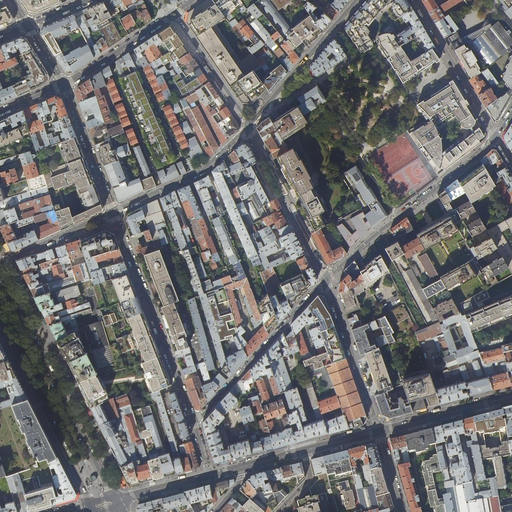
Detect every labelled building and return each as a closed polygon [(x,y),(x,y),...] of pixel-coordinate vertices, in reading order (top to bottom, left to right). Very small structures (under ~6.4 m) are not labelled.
[(55,6),(61,3),(60,0),(19,0),(28,13),(34,15),(41,12),(55,6)] [(104,2),(111,16),(117,13),(109,0),(107,0),(105,1),(104,2)] [(109,0),(117,13),(119,11),(118,9),(123,7),(124,10),(128,9),(127,7),(126,5),(122,0),(109,0)] [(141,5),(145,4),(143,0),(141,0),(139,1),(138,3),(136,4),(133,4),(127,7),(128,9),(129,11),(137,7),(139,6),(141,5)] [(224,20),(226,19),(212,0),(205,0),(199,4),(188,12),(187,22),(197,37),(210,56),(219,69),(227,81),(240,101),(242,103),(252,104),(255,101),(262,94),(267,89),(262,81),(255,72),(253,69),(252,69),(260,63),(257,59),(253,54),(252,53),(240,61),(216,25),(224,20)] [(212,0),(226,19),(231,15),(229,12),(242,3),(240,0),(212,0)] [(260,0),(290,38),(286,41),(293,49),(293,50),(293,51),(304,43),(293,29),(283,16),(270,0),(260,0)] [(270,0),(283,16),(289,12),(290,13),(295,9),(294,8),(297,6),(292,0),(270,0)] [(334,0),(332,4),(330,2),(329,3),(339,12),(347,3),(349,0),(334,0)] [(365,25),(389,9),(390,10),(389,11),(391,14),(389,15),(401,33),(399,34),(406,44),(413,39),(413,40),(416,38),(412,33),(413,33),(409,27),(406,22),(402,16),(404,16),(413,10),(412,8),(407,0),(366,0),(364,3),(359,9),(353,15),(347,22),(346,24),(345,26),(345,27),(346,29),(345,30),(347,32),(356,45),(361,52),(370,46),(372,47),(372,46),(373,44),(373,42),(372,42),(370,37),(372,36),(366,26),(366,27),(365,25)] [(425,0),(423,2),(429,12),(442,5),(439,1),(435,3),(433,0),(425,0)] [(448,0),(447,1),(442,5),(429,12),(435,23),(445,17),(441,11),(444,10),(460,0),(448,0)] [(511,0),(498,0),(503,6),(502,6),(506,11),(511,5),(511,3),(511,2),(511,0)] [(312,4),(306,1),(303,5),(310,15),(322,32),(327,27),(332,20),(319,9),(318,10),(320,11),(318,14),(321,16),(319,19),(318,18),(319,18),(313,12),(316,7),(312,4)] [(312,4),(316,7),(319,9),(332,20),(334,18),(339,12),(329,3),(328,2),(324,8),(321,6),(314,1),(312,4)] [(111,16),(104,2),(97,4),(88,8),(90,12),(92,17),(109,48),(113,45),(119,41),(122,39),(111,18),(112,17),(111,16)] [(145,4),(141,5),(143,10),(141,11),(140,10),(139,11),(143,19),(145,24),(148,22),(152,19),(145,4)] [(247,9),(252,14),(246,19),(250,24),(257,19),(263,14),(254,4),(247,9)] [(0,9),(0,28),(5,27),(12,24),(14,18),(8,10),(6,7),(0,9)] [(56,40),(80,28),(75,19),(77,18),(81,16),(90,12),(88,8),(79,12),(75,14),(65,18),(43,27),(42,30),(41,33),(42,36),(51,32),(56,40)] [(131,14),(135,22),(143,19),(139,11),(138,10),(131,14)] [(418,19),(413,10),(404,16),(402,16),(406,22),(410,20),(410,21),(412,25),(413,25),(409,27),(413,33),(423,27),(418,19)] [(131,14),(120,20),(126,31),(130,29),(129,27),(132,25),(135,22),(131,14)] [(232,28),(237,24),(231,15),(226,19),(232,28)] [(315,40),(322,32),(310,15),(293,29),(304,43),(307,47),(315,40)] [(448,15),(445,17),(435,23),(440,30),(444,38),(458,29),(448,15)] [(89,31),(81,16),(77,18),(75,19),(80,28),(88,44),(95,57),(101,53),(109,48),(92,17),(87,20),(93,32),(94,31),(97,38),(99,37),(101,37),(102,38),(96,42),(98,46),(96,47),(89,34),(90,34),(89,31)] [(234,31),(238,28),(239,30),(247,24),(243,19),(237,24),(232,28),(234,31)] [(264,27),(257,19),(250,24),(257,32),(264,27)] [(464,37),(468,42),(487,68),(511,49),(511,48),(511,38),(504,29),(509,25),(504,19),(499,23),(497,20),(495,21),(494,20),(491,22),(489,22),(488,22),(486,23),(484,23),(483,24),(482,25),(481,27),(481,28),(464,37)] [(247,24),(239,30),(236,33),(238,35),(241,33),(243,35),(244,34),(245,36),(241,39),(244,44),(249,40),(255,35),(247,24)] [(170,25),(157,33),(163,42),(168,38),(169,38),(176,48),(176,49),(172,54),(171,54),(169,52),(164,55),(162,56),(160,57),(163,63),(164,65),(166,63),(172,60),(173,61),(174,62),(176,61),(189,53),(170,25)] [(270,34),(264,27),(257,32),(265,41),(270,37),(273,34),(272,33),(270,34)] [(429,37),(423,27),(413,33),(412,33),(416,38),(420,35),(426,46),(423,47),(426,52),(435,47),(429,37)] [(444,38),(446,41),(448,44),(462,35),(458,29),(444,38)] [(277,31),(273,34),(270,37),(274,41),(281,35),(277,31)] [(56,40),(51,32),(42,36),(50,48),(54,55),(62,51),(56,40)] [(164,55),(169,52),(163,42),(157,33),(145,41),(134,49),(136,52),(143,65),(144,67),(150,63),(160,57),(162,56),(156,46),(159,45),(160,45),(160,46),(163,50),(162,51),(164,55)] [(399,46),(394,38),(395,38),(393,34),(392,35),(391,33),(390,33),(386,33),(384,34),(381,35),(378,37),(380,42),(378,44),(387,58),(403,49),(400,45),(399,46)] [(255,35),(249,40),(252,43),(247,47),(249,49),(260,40),(255,35)] [(464,45),(468,42),(464,37),(462,35),(448,44),(450,47),(452,51),(455,50),(464,45)] [(12,40),(0,45),(7,61),(15,57),(19,56),(18,53),(11,55),(10,52),(12,51),(13,53),(14,53),(17,52),(17,51),(17,50),(19,48),(22,54),(33,50),(29,42),(26,39),(24,38),(20,37),(12,40)] [(276,44),(274,41),(270,37),(265,41),(271,48),(276,44)] [(327,53),(330,55),(331,53),(332,52),(335,55),(333,56),(338,63),(340,62),(344,59),(346,58),(346,54),(336,39),(333,39),(329,44),(324,50),(327,53)] [(260,40),(249,49),(252,53),(253,54),(264,44),(261,40),(260,40)] [(293,50),(293,49),(286,41),(285,41),(284,40),(283,41),(284,42),(280,45),(289,55),(287,57),(294,65),(296,62),(300,58),(293,51),(293,50)] [(424,53),(415,40),(415,41),(423,54),(424,53)] [(95,57),(88,44),(81,47),(80,46),(70,52),(71,53),(64,56),(73,72),(77,69),(90,61),(95,57)] [(464,45),(455,50),(459,57),(468,72),(472,78),(480,73),(474,62),(477,61),(471,50),(468,51),(464,45)] [(437,51),(435,47),(426,52),(424,53),(423,54),(420,56),(427,66),(433,62),(441,57),(437,51)] [(285,55),(279,48),(274,52),(279,58),(280,56),(282,58),(285,55)] [(511,48),(511,49),(511,50),(511,54),(509,56),(511,59),(511,60),(506,65),(508,68),(502,73),(503,79),(506,83),(505,83),(509,90),(501,96),(497,99),(490,104),(485,107),(488,111),(494,122),(497,122),(500,117),(506,109),(508,106),(511,97),(511,48)] [(267,64),(264,60),(268,57),(270,59),(274,56),(270,51),(268,49),(266,51),(260,56),(257,59),(260,63),(260,64),(262,66),(268,74),(270,73),(272,71),(266,65),(267,64)] [(411,61),(403,49),(387,58),(403,82),(407,80),(418,72),(427,66),(420,56),(411,61)] [(37,56),(33,50),(22,54),(23,58),(23,61),(25,61),(26,65),(28,64),(32,73),(22,77),(23,80),(16,83),(17,83),(13,85),(18,96),(26,93),(42,86),(49,83),(50,77),(46,70),(41,62),(37,56)] [(327,57),(330,55),(327,53),(324,50),(319,55),(313,62),(310,65),(310,69),(314,75),(318,76),(320,75),(332,67),(338,63),(333,56),(329,59),(327,57)] [(64,56),(62,51),(54,55),(58,61),(65,72),(71,73),(73,72),(64,56)] [(133,54),(130,55),(136,68),(138,67),(139,67),(140,66),(143,65),(136,52),(133,54)] [(130,55),(129,53),(126,54),(123,56),(128,67),(131,66),(134,72),(136,71),(137,70),(136,68),(130,55)] [(191,56),(189,53),(176,61),(180,68),(185,64),(193,59),(191,56)] [(287,57),(285,55),(282,58),(280,59),(289,71),(292,68),(294,65),(287,57)] [(128,67),(123,56),(121,58),(119,59),(115,63),(155,159),(158,158),(160,157),(163,163),(169,160),(166,154),(171,152),(159,122),(154,112),(149,100),(139,78),(136,71),(134,72),(131,73),(128,67)] [(15,57),(7,61),(2,63),(0,63),(0,73),(4,83),(3,83),(4,86),(6,86),(7,89),(4,90),(0,81),(0,99),(0,100),(2,103),(9,100),(18,96),(13,85),(7,72),(19,67),(19,63),(15,57)] [(155,68),(163,63),(160,57),(150,63),(157,77),(162,74),(166,72),(167,72),(167,71),(168,71),(165,66),(157,70),(155,68)] [(193,59),(185,64),(185,65),(186,65),(188,69),(186,70),(187,71),(183,73),(186,76),(199,67),(196,63),(193,59)] [(174,62),(173,61),(171,62),(174,68),(172,69),(172,70),(170,71),(170,70),(170,71),(170,72),(173,77),(182,71),(180,68),(176,61),(174,62)] [(150,63),(144,67),(149,79),(152,87),(155,93),(158,99),(159,101),(165,98),(167,102),(174,99),(162,74),(157,77),(150,63)] [(255,72),(262,66),(260,64),(253,69),(255,72)] [(281,64),(278,67),(272,71),(270,73),(271,74),(268,76),(262,81),(267,89),(270,93),(273,89),(282,79),(288,72),(281,64)] [(105,68),(102,71),(104,76),(112,73),(110,65),(105,68)] [(182,71),(173,77),(176,82),(182,93),(183,95),(190,92),(208,80),(204,75),(199,67),(186,76),(183,73),(182,71)] [(487,68),(480,73),(472,78),(469,79),(473,87),(478,95),(489,88),(479,75),(482,73),(491,85),(489,87),(490,88),(498,83),(487,68)] [(106,81),(104,76),(102,71),(98,73),(90,78),(94,89),(107,84),(106,81)] [(88,94),(94,89),(90,78),(87,80),(77,87),(76,93),(77,97),(79,102),(88,99),(87,96),(89,96),(88,94)] [(107,84),(113,102),(121,99),(113,78),(106,81),(107,84)] [(469,103),(455,81),(452,82),(466,105),(469,103)] [(209,82),(204,85),(211,96),(210,97),(212,100),(210,101),(201,88),(196,91),(196,92),(200,99),(201,99),(206,106),(208,104),(214,101),(219,97),(214,89),(209,82)] [(466,105),(452,82),(446,86),(434,94),(421,103),(415,106),(421,114),(422,113),(423,114),(421,115),(422,116),(423,116),(426,120),(426,119),(428,122),(417,129),(415,131),(421,139),(419,141),(422,146),(438,136),(436,134),(437,133),(436,129),(437,128),(435,125),(454,114),(455,115),(454,115),(457,120),(459,119),(460,122),(474,113),(471,107),(469,103),(466,105)] [(491,90),(499,85),(498,83),(490,88),(489,88),(478,95),(480,99),(485,107),(490,104),(497,99),(494,95),(491,92),(492,91),(491,90)] [(107,84),(94,89),(95,94),(96,96),(105,122),(108,132),(109,134),(110,138),(125,133),(124,131),(122,127),(115,105),(113,102),(107,84)] [(319,98),(322,102),(326,100),(317,86),(307,92),(303,94),(312,109),(316,106),(313,102),(319,98)] [(196,92),(184,97),(214,153),(219,148),(219,147),(218,147),(197,107),(196,107),(194,102),(200,99),(196,92)] [(312,109),(303,94),(300,97),(298,98),(302,104),(298,106),(303,114),(312,109)] [(51,98),(47,100),(53,120),(55,119),(53,113),(57,112),(59,118),(68,114),(66,110),(63,102),(62,98),(56,96),(51,98)] [(105,122),(96,96),(94,97),(88,99),(79,102),(84,115),(89,128),(105,122)] [(182,99),(180,100),(182,104),(185,111),(194,128),(202,144),(209,157),(214,153),(184,97),(182,99)] [(221,100),(219,97),(214,101),(217,105),(218,107),(223,103),(221,100)] [(210,112),(206,106),(201,99),(200,100),(200,101),(222,144),(221,144),(222,145),(228,139),(226,137),(218,124),(212,116),(210,112)] [(42,102),(37,104),(44,124),(51,121),(53,120),(47,100),(42,102)] [(191,157),(192,161),(204,155),(195,137),(186,140),(184,135),(192,131),(187,121),(179,125),(175,114),(182,111),(177,101),(176,102),(163,107),(165,111),(168,118),(170,122),(172,128),(175,133),(177,138),(181,147),(182,149),(186,147),(189,153),(190,155),(191,157)] [(115,105),(122,127),(131,123),(123,102),(115,105)] [(223,103),(218,107),(212,111),(210,112),(212,116),(218,113),(219,112),(226,107),(225,105),(223,103)] [(37,104),(31,107),(25,109),(23,110),(26,121),(29,130),(35,149),(36,151),(44,148),(44,149),(51,146),(47,135),(46,130),(44,124),(37,104)] [(282,138),(308,122),(305,118),(303,114),(298,106),(272,123),(276,128),(277,130),(279,134),(282,138)] [(226,107),(219,112),(224,120),(232,115),(229,111),(226,107)] [(11,115),(9,117),(13,127),(18,124),(17,122),(21,120),(22,123),(26,121),(23,110),(19,112),(11,115)] [(218,113),(212,116),(218,124),(222,121),(218,115),(219,114),(218,113)] [(473,125),(474,123),(474,122),(471,116),(475,114),(474,113),(460,122),(462,124),(460,125),(461,126),(462,127),(464,128),(465,128),(467,128),(468,128),(470,127),(472,126),(473,125)] [(70,120),(68,114),(59,118),(55,119),(53,120),(51,121),(52,122),(54,122),(55,125),(63,122),(63,123),(65,122),(67,128),(72,125),(70,120)] [(238,124),(235,119),(232,115),(224,120),(222,121),(218,124),(226,137),(232,134),(239,131),(238,127),(237,125),(238,124)] [(0,120),(0,132),(1,132),(4,131),(11,128),(10,126),(9,127),(8,124),(10,123),(11,127),(13,127),(9,117),(4,119),(0,120)] [(268,133),(276,128),(272,123),(269,117),(266,119),(262,121),(258,126),(256,128),(260,135),(263,141),(271,137),(269,134),(268,134),(268,133)] [(26,121),(22,123),(23,125),(5,133),(4,131),(1,132),(2,135),(0,135),(0,145),(22,136),(21,134),(29,130),(26,121)] [(52,133),(62,129),(67,128),(65,122),(63,123),(63,122),(55,125),(54,122),(52,122),(54,127),(50,128),(52,133)] [(108,132),(105,122),(89,128),(92,135),(93,138),(108,132)] [(72,125),(67,128),(62,129),(63,132),(60,133),(62,139),(59,140),(58,136),(53,138),(52,133),(47,135),(51,146),(58,143),(76,137),(74,131),(72,125)] [(478,145),(486,138),(487,134),(481,125),(474,131),(473,130),(449,149),(459,162),(462,159),(468,155),(469,153),(478,145)] [(132,128),(124,131),(125,133),(128,143),(129,145),(138,142),(132,128)] [(421,139),(415,131),(415,130),(411,133),(421,147),(422,146),(419,141),(421,139)] [(279,134),(276,136),(277,137),(273,139),(271,137),(263,141),(267,149),(271,155),(273,159),(276,157),(289,150),(282,138),(279,134)] [(441,144),(440,141),(440,138),(439,138),(438,136),(422,146),(425,149),(432,145),(435,149),(441,144)] [(80,146),(76,137),(58,143),(66,164),(84,157),(80,146)] [(116,147),(115,145),(112,145),(110,139),(105,141),(97,144),(101,155),(105,165),(119,160),(120,160),(119,157),(116,150),(116,147)] [(235,150),(238,157),(243,155),(245,159),(246,158),(248,161),(242,165),(244,169),(253,164),(257,162),(253,154),(248,144),(242,143),(235,150)] [(101,155),(97,144),(95,144),(104,166),(105,165),(101,155)] [(459,162),(449,149),(442,155),(441,154),(442,153),(441,144),(435,149),(432,145),(425,149),(429,156),(442,175),(449,170),(456,164),(459,162)] [(133,147),(144,175),(150,173),(139,145),(133,147)] [(429,156),(425,149),(422,146),(421,147),(419,148),(438,175),(439,174),(441,176),(442,175),(429,156)] [(129,154),(127,147),(116,150),(119,157),(122,156),(129,154)] [(289,150),(276,157),(297,197),(298,196),(313,187),(309,179),(311,178),(301,158),(299,159),(293,148),(289,150)] [(39,160),(36,151),(35,149),(0,160),(0,172),(1,172),(6,170),(8,170),(15,168),(19,166),(19,165),(18,165),(17,162),(0,167),(0,165),(21,159),(23,165),(39,160)] [(490,152),(486,155),(492,164),(495,162),(496,164),(497,163),(497,164),(496,164),(497,166),(494,167),(494,168),(496,172),(497,172),(506,167),(496,150),(492,149),(490,152)] [(238,157),(235,150),(230,154),(234,164),(240,161),(238,157)] [(192,161),(196,168),(199,167),(203,163),(207,160),(204,155),(192,161)] [(481,160),(483,163),(488,172),(494,168),(494,167),(492,164),(486,155),(483,158),(481,160)] [(89,170),(84,157),(66,164),(43,173),(43,174),(47,186),(47,187),(54,185),(55,189),(76,182),(79,189),(94,183),(89,170)] [(192,161),(191,157),(186,159),(191,170),(196,168),(192,161)] [(39,160),(23,165),(27,179),(43,174),(43,173),(39,160)] [(140,192),(142,191),(144,190),(141,180),(140,178),(139,179),(132,181),(131,179),(129,180),(123,166),(121,166),(119,160),(105,165),(104,166),(111,186),(113,186),(114,190),(115,193),(118,202),(119,202),(140,192)] [(225,175),(229,184),(233,181),(231,175),(227,167),(224,160),(219,165),(218,165),(223,176),(224,176),(225,175)] [(157,172),(162,184),(187,172),(181,161),(176,163),(178,166),(176,167),(175,164),(170,166),(170,167),(165,169),(167,173),(166,174),(164,169),(157,172)] [(242,170),(244,169),(242,165),(240,161),(234,164),(227,167),(231,175),(242,170)] [(491,178),(488,172),(483,163),(459,182),(469,199),(469,200),(470,203),(482,196),(481,195),(489,190),(488,189),(495,185),(494,183),(491,178)] [(236,188),(242,199),(243,201),(243,203),(254,224),(269,216),(263,205),(272,200),(266,189),(258,173),(253,164),(244,169),(242,170),(247,181),(236,186),(236,188)] [(212,172),(249,258),(251,257),(257,273),(260,272),(265,270),(256,250),(250,236),(246,227),(241,217),(236,206),(234,200),(229,191),(223,176),(218,165),(212,171),(212,172)] [(363,176),(356,165),(344,172),(351,184),(354,182),(355,184),(355,185),(358,190),(359,190),(361,193),(354,197),(361,208),(368,204),(372,210),(365,214),(372,228),(376,225),(383,220),(388,216),(379,201),(378,201),(376,198),(377,198),(370,187),(369,187),(362,177),(363,176)] [(506,167),(497,172),(497,173),(499,176),(502,175),(503,175),(504,177),(504,178),(504,179),(505,182),(506,182),(507,183),(508,184),(508,185),(505,186),(508,191),(511,188),(511,177),(511,176),(506,167)] [(15,168),(8,170),(8,172),(6,173),(6,170),(1,172),(5,186),(6,186),(10,185),(9,182),(13,181),(14,184),(19,182),(15,168)] [(504,185),(499,176),(497,173),(496,173),(497,175),(493,178),(493,177),(491,178),(494,183),(498,181),(501,187),(504,185)] [(43,174),(27,179),(19,182),(14,184),(10,185),(6,186),(10,198),(47,186),(43,174)] [(200,197),(202,203),(217,196),(216,192),(210,195),(208,189),(210,188),(211,190),(214,189),(208,175),(206,177),(201,179),(194,183),(196,186),(200,197)] [(156,186),(152,176),(141,180),(144,190),(144,192),(151,189),(156,186)] [(453,182),(444,189),(451,200),(453,203),(455,207),(458,202),(456,197),(459,196),(462,201),(469,199),(459,182),(457,179),(453,182)] [(98,193),(94,183),(79,189),(87,210),(102,203),(98,193)] [(188,218),(190,218),(196,215),(198,220),(203,218),(199,209),(195,197),(192,190),(190,185),(185,187),(178,190),(184,206),(186,212),(188,218)] [(0,210),(2,210),(50,195),(47,187),(47,186),(10,198),(5,199),(0,200),(0,210)] [(313,187),(298,196),(303,206),(302,206),(309,218),(304,220),(307,226),(311,233),(327,225),(321,213),(327,210),(319,194),(317,195),(313,187)] [(236,188),(229,191),(234,200),(239,197),(241,202),(243,201),(242,199),(236,188)] [(451,200),(444,189),(441,191),(437,194),(441,200),(448,213),(453,209),(450,204),(453,203),(451,200)] [(169,193),(169,194),(174,208),(177,207),(180,205),(179,201),(175,191),(169,193)] [(174,209),(174,208),(169,194),(161,198),(160,198),(164,211),(167,210),(175,232),(182,230),(182,229),(179,223),(179,222),(177,216),(174,209)] [(34,216),(55,209),(53,205),(50,195),(2,210),(0,210),(0,219),(4,218),(5,219),(0,221),(0,226),(6,225),(34,216)] [(217,196),(202,203),(204,207),(206,211),(215,207),(220,204),(221,204),(217,196)] [(276,198),(272,200),(263,205),(269,216),(281,208),(280,206),(276,198)] [(155,200),(142,207),(149,229),(152,239),(156,250),(160,249),(163,248),(162,245),(159,235),(156,225),(165,222),(160,207),(157,199),(155,200)] [(475,210),(470,203),(469,200),(456,208),(461,218),(466,215),(467,215),(470,214),(470,213),(475,210)] [(102,203),(87,210),(73,217),(75,223),(88,217),(102,211),(104,207),(102,203)] [(236,206),(241,217),(243,216),(245,219),(248,218),(250,222),(246,224),(247,227),(246,227),(250,236),(257,232),(254,224),(243,203),(236,206)] [(75,223),(73,217),(69,206),(61,209),(59,204),(53,205),(55,209),(61,230),(63,229),(71,225),(75,223)] [(220,204),(215,207),(218,216),(221,215),(224,214),(220,204)] [(131,236),(149,229),(142,207),(133,211),(126,214),(124,219),(127,228),(131,236)] [(283,212),(281,208),(269,216),(254,224),(257,232),(269,225),(274,222),(286,216),(283,212)] [(453,209),(448,213),(450,216),(455,224),(459,221),(458,219),(461,218),(456,208),(453,209)] [(36,222),(35,223),(32,224),(32,226),(33,229),(34,229),(39,240),(48,236),(49,235),(61,230),(55,209),(34,216),(35,221),(36,222)] [(336,223),(350,247),(353,245),(359,240),(366,233),(372,228),(365,214),(363,210),(355,215),(353,212),(336,223)] [(182,214),(177,216),(179,222),(181,221),(181,222),(179,223),(182,229),(187,227),(185,221),(182,214)] [(209,250),(198,220),(196,215),(190,218),(193,226),(191,226),(195,236),(196,238),(198,237),(201,244),(200,244),(198,245),(201,253),(209,250)] [(237,276),(231,278),(232,281),(233,283),(247,278),(240,260),(241,260),(239,254),(238,254),(237,252),(238,252),(236,246),(235,247),(234,245),(235,244),(232,239),(231,237),(229,232),(228,232),(227,230),(228,230),(226,225),(225,225),(224,223),(225,222),(223,217),(222,218),(221,215),(218,216),(209,220),(212,225),(215,233),(228,265),(233,263),(237,276)] [(511,215),(487,231),(490,238),(496,248),(501,257),(507,267),(511,274),(511,273),(511,250),(501,233),(509,228),(511,232),(511,215)] [(17,228),(35,221),(34,216),(6,225),(0,226),(0,228),(4,235),(7,242),(18,239),(16,237),(12,228),(16,226),(17,228)] [(287,220),(286,216),(274,222),(276,224),(273,226),(274,227),(274,228),(275,228),(277,231),(279,230),(290,224),(287,220)] [(424,249),(459,230),(455,224),(450,216),(422,231),(419,233),(416,235),(418,238),(424,248),(424,249)] [(390,229),(396,239),(413,230),(407,217),(402,220),(394,226),(390,229)] [(208,230),(203,218),(198,220),(209,250),(211,254),(217,252),(212,239),(211,236),(206,238),(204,234),(207,232),(207,230),(208,230)] [(479,218),(466,225),(472,235),(476,233),(477,233),(480,231),(485,228),(479,218)] [(167,226),(165,222),(156,225),(159,235),(162,234),(161,232),(160,232),(159,229),(167,226)] [(291,227),(290,224),(279,230),(280,233),(279,234),(280,236),(282,235),(283,237),(293,231),(291,227)] [(330,247),(324,235),(332,230),(328,224),(327,225),(311,233),(327,264),(334,260),(341,257),(341,256),(342,255),(344,257),(347,254),(343,247),(338,249),(336,244),(330,247)] [(274,233),(269,225),(257,232),(250,236),(256,250),(264,247),(261,241),(258,243),(257,241),(256,238),(259,237),(260,240),(263,239),(274,233)] [(187,227),(182,229),(182,230),(189,249),(196,246),(191,232),(189,227),(187,227)] [(33,229),(16,237),(18,239),(7,242),(8,243),(11,250),(15,251),(26,246),(39,240),(34,229),(33,229)] [(149,229),(131,236),(132,240),(134,246),(142,243),(140,237),(141,236),(144,235),(144,234),(146,233),(149,240),(152,239),(149,229)] [(88,238),(81,242),(85,255),(86,259),(119,249),(116,240),(114,234),(105,230),(96,234),(88,238)] [(293,231),(283,237),(277,239),(266,245),(264,247),(256,250),(265,270),(273,267),(295,257),(305,253),(302,248),(297,239),(293,231)] [(165,233),(162,234),(159,235),(162,245),(168,243),(165,233)] [(277,239),(274,233),(263,239),(266,245),(277,239)] [(474,258),(482,253),(478,245),(477,246),(477,245),(473,237),(465,242),(466,244),(464,245),(470,255),(472,254),(474,258)] [(418,238),(400,248),(403,253),(406,258),(411,255),(412,256),(417,253),(417,252),(424,248),(418,238)] [(482,243),(477,245),(477,246),(478,245),(482,253),(483,255),(488,253),(492,252),(491,251),(496,248),(490,238),(486,240),(486,239),(481,242),(482,243)] [(152,239),(149,240),(142,243),(134,246),(136,251),(138,256),(144,254),(156,250),(152,239)] [(80,240),(65,244),(65,245),(66,249),(67,251),(68,255),(70,260),(85,255),(81,242),(80,240)] [(387,248),(386,248),(387,251),(392,260),(393,259),(403,253),(400,248),(397,242),(393,244),(387,248)] [(64,249),(66,249),(65,245),(56,248),(59,258),(68,255),(67,251),(65,252),(64,249)] [(196,246),(189,249),(191,255),(198,252),(197,248),(196,246)] [(16,260),(19,266),(21,270),(35,265),(33,261),(46,257),(47,262),(56,259),(52,249),(42,252),(29,256),(18,259),(16,260)] [(121,254),(119,249),(86,259),(86,260),(90,272),(110,266),(111,266),(124,261),(121,254)] [(160,249),(156,250),(144,254),(162,301),(164,306),(176,301),(179,300),(160,249)] [(191,255),(189,249),(182,251),(183,253),(184,252),(193,276),(188,278),(194,297),(205,293),(204,291),(201,283),(200,279),(195,265),(191,256),(191,255)] [(211,254),(209,250),(201,253),(204,259),(204,262),(210,259),(209,256),(211,255),(211,254)] [(219,257),(217,252),(211,254),(211,255),(213,259),(214,262),(220,260),(219,257)] [(306,255),(305,253),(295,257),(303,273),(307,279),(310,283),(313,286),(316,283),(317,279),(317,276),(313,269),(312,266),(311,266),(305,255),(306,255)] [(360,271),(365,280),(368,285),(374,282),(374,281),(377,280),(376,279),(379,278),(378,277),(381,275),(383,273),(382,272),(388,269),(380,254),(374,258),(372,260),(370,262),(370,263),(368,264),(368,265),(366,266),(366,268),(363,269),(360,271)] [(419,258),(430,278),(438,274),(426,254),(419,258)] [(70,260),(68,255),(59,258),(58,258),(56,259),(47,262),(40,264),(42,269),(37,270),(38,273),(34,275),(33,271),(37,270),(36,267),(37,267),(37,266),(38,266),(37,265),(35,265),(21,270),(27,282),(28,283),(37,280),(35,277),(39,275),(48,273),(48,271),(51,270),(49,263),(53,262),(54,265),(52,265),(52,266),(55,275),(66,271),(67,271),(73,269),(72,267),(72,266),(65,268),(64,265),(62,265),(61,263),(70,260)] [(194,255),(191,256),(195,265),(202,262),(200,257),(195,259),(194,255)] [(492,262),(488,264),(494,275),(499,272),(499,273),(503,271),(503,270),(507,267),(501,257),(497,259),(496,258),(492,261),(492,262)] [(474,258),(468,261),(476,275),(482,272),(480,269),(475,260),(474,258)] [(85,262),(72,267),(73,269),(74,275),(77,284),(92,279),(90,272),(86,260),(85,261),(85,262)] [(126,267),(124,261),(111,266),(113,272),(112,272),(110,266),(90,272),(92,279),(94,285),(98,284),(105,281),(105,280),(107,279),(111,278),(113,275),(116,274),(117,278),(129,274),(126,267)] [(349,266),(344,270),(346,275),(340,281),(339,285),(338,291),(339,293),(345,291),(365,280),(360,271),(354,261),(349,266)] [(447,291),(476,275),(468,261),(439,277),(440,278),(445,287),(447,291)] [(202,262),(195,265),(200,279),(207,276),(202,262)] [(411,267),(411,268),(416,277),(421,275),(415,264),(411,267)] [(494,275),(488,264),(480,269),(482,272),(490,287),(498,282),(494,275)] [(273,267),(265,270),(260,272),(269,295),(278,318),(279,322),(283,318),(292,309),(290,306),(287,299),(280,302),(275,294),(277,293),(277,292),(275,293),(273,287),(280,284),(273,267)] [(422,289),(416,277),(411,268),(406,272),(434,324),(439,321),(440,321),(433,309),(427,297),(422,289)] [(67,275),(66,271),(55,275),(44,278),(38,280),(37,280),(28,283),(30,288),(31,289),(43,285),(46,284),(45,280),(47,279),(47,282),(65,276),(65,275),(67,275)] [(303,273),(280,284),(287,299),(290,306),(310,286),(308,285),(310,283),(307,279),(303,273)] [(511,273),(511,274),(498,282),(490,287),(461,304),(463,311),(475,343),(499,336),(505,335),(503,328),(499,320),(511,314),(511,273)] [(133,284),(129,274),(117,278),(105,281),(98,284),(106,308),(120,302),(137,296),(133,284)] [(77,284),(74,275),(69,277),(46,284),(43,285),(31,289),(34,295),(35,297),(77,284)] [(230,275),(221,279),(223,284),(224,286),(225,286),(228,285),(227,282),(232,281),(231,278),(230,275)] [(247,278),(233,283),(228,285),(225,286),(239,334),(237,335),(248,357),(257,347),(269,334),(266,328),(265,324),(247,342),(241,335),(246,331),(244,329),(247,326),(245,323),(243,325),(242,321),(243,321),(242,319),(241,319),(238,310),(241,309),(238,300),(237,301),(236,298),(235,299),(232,290),(236,288),(237,289),(240,288),(243,296),(245,295),(246,297),(245,297),(244,299),(250,315),(253,314),(254,316),(251,318),(255,327),(264,322),(257,304),(247,278)] [(427,297),(445,287),(440,278),(422,289),(427,297)] [(210,279),(201,283),(204,291),(209,289),(210,291),(214,290),(211,282),(210,279)] [(221,279),(211,282),(214,290),(218,288),(217,286),(223,284),(221,279)] [(361,309),(356,295),(364,290),(363,288),(368,285),(365,280),(345,291),(339,293),(342,303),(346,313),(361,309)] [(81,296),(77,284),(35,297),(35,298),(41,310),(61,303),(66,301),(74,298),(75,298),(78,297),(81,296)] [(225,286),(224,286),(218,288),(214,290),(210,291),(206,293),(221,343),(228,341),(228,339),(233,337),(237,345),(236,346),(238,348),(239,348),(239,350),(225,357),(226,360),(231,375),(239,367),(248,357),(237,335),(239,334),(225,286)] [(215,368),(195,299),(200,297),(220,362),(226,360),(225,357),(221,343),(206,293),(205,293),(194,297),(188,300),(188,302),(197,333),(202,351),(205,361),(208,370),(215,368)] [(260,303),(257,304),(264,322),(265,324),(266,328),(270,326),(269,325),(272,324),(272,322),(275,321),(275,320),(278,318),(269,295),(265,296),(265,298),(262,299),(262,300),(259,301),(260,303)] [(308,306),(315,322),(317,326),(319,332),(334,326),(326,303),(324,296),(318,295),(312,301),(308,306)] [(137,296),(120,302),(121,305),(120,306),(124,316),(125,315),(126,318),(128,317),(143,311),(140,304),(137,296)] [(75,301),(74,298),(66,301),(68,309),(77,306),(76,304),(78,303),(79,302),(78,301),(77,300),(75,301)] [(438,306),(433,309),(440,321),(442,320),(444,319),(442,314),(444,313),(450,310),(449,310),(451,309),(455,315),(459,313),(451,298),(446,301),(446,300),(437,305),(438,306)] [(164,306),(158,308),(165,326),(171,342),(174,351),(189,347),(186,337),(189,336),(176,301),(164,306)] [(89,302),(83,304),(80,305),(77,306),(68,309),(59,312),(54,314),(45,317),(49,324),(49,325),(62,321),(74,318),(77,317),(76,313),(61,318),(60,316),(90,306),(89,302)] [(188,302),(182,304),(191,335),(197,333),(188,302)] [(63,308),(61,303),(41,310),(44,315),(45,317),(54,314),(53,312),(54,312),(53,311),(63,308)] [(383,314),(385,317),(393,332),(397,339),(415,331),(417,331),(404,307),(405,306),(404,304),(403,305),(403,304),(383,314)] [(308,325),(315,322),(308,306),(303,311),(293,322),(291,325),(293,330),(300,350),(307,372),(325,365),(332,363),(319,332),(317,326),(310,329),(309,331),(316,348),(319,354),(316,356),(315,355),(311,357),(310,351),(308,352),(300,330),(306,323),(308,325)] [(143,311),(128,317),(134,332),(132,333),(130,334),(130,333),(116,339),(120,354),(136,348),(135,347),(137,346),(139,347),(143,357),(141,358),(143,362),(160,356),(156,345),(154,340),(153,340),(151,334),(148,328),(149,327),(143,311)] [(475,343),(463,311),(459,313),(455,315),(444,319),(442,320),(443,323),(440,324),(451,354),(454,353),(457,359),(460,367),(459,367),(462,374),(464,381),(470,379),(465,365),(461,367),(460,363),(480,356),(478,350),(474,351),(473,349),(477,348),(475,343)] [(352,329),(366,325),(366,324),(364,321),(363,321),(363,320),(363,319),(362,319),(361,316),(362,316),(361,316),(360,312),(359,312),(356,313),(353,314),(353,315),(354,317),(348,319),(348,318),(350,324),(352,329)] [(103,318),(104,320),(106,326),(111,324),(118,321),(115,313),(108,315),(108,316),(103,318)] [(395,340),(391,332),(393,332),(385,317),(366,325),(352,329),(356,343),(360,354),(365,352),(378,347),(393,341),(395,340)] [(78,330),(74,318),(62,321),(49,325),(53,333),(57,340),(77,330),(78,330)] [(78,330),(77,330),(57,340),(59,346),(62,350),(63,353),(64,352),(65,356),(67,359),(66,359),(73,373),(75,377),(77,381),(94,374),(99,372),(103,371),(105,370),(105,372),(106,373),(125,368),(120,354),(116,339),(111,324),(106,326),(104,320),(82,327),(83,328),(78,330)] [(440,324),(439,321),(434,324),(417,331),(415,331),(423,354),(428,352),(423,339),(436,333),(443,351),(444,351),(444,352),(440,353),(443,361),(444,361),(445,361),(446,361),(446,363),(457,359),(454,353),(451,354),(440,324)] [(332,363),(346,358),(340,342),(334,326),(319,332),(332,363)] [(287,336),(285,338),(291,353),(300,350),(293,330),(292,330),(287,336)] [(415,331),(397,339),(395,340),(393,341),(394,345),(397,344),(407,375),(401,377),(403,385),(413,411),(419,409),(426,407),(423,398),(422,397),(426,396),(427,397),(430,406),(432,406),(440,404),(435,388),(423,354),(415,331)] [(189,347),(174,351),(176,355),(177,358),(191,354),(195,364),(198,363),(205,361),(202,351),(197,333),(191,335),(189,336),(186,337),(189,347)] [(282,356),(291,353),(285,338),(283,333),(279,337),(268,349),(266,351),(270,362),(276,360),(280,358),(280,357),(282,356)] [(505,362),(507,371),(510,371),(511,374),(508,375),(511,385),(511,384),(511,342),(507,343),(505,335),(499,336),(503,352),(505,351),(506,354),(503,354),(504,358),(507,358),(508,360),(505,361),(505,362)] [(503,352),(499,336),(475,343),(477,348),(478,350),(480,356),(481,356),(488,377),(490,382),(491,384),(493,389),(501,387),(504,386),(511,385),(508,375),(507,371),(505,362),(500,363),(501,369),(500,369),(501,374),(497,375),(495,370),(493,370),(491,362),(504,358),(503,354),(503,352)] [(0,361),(8,359),(4,350),(0,342),(0,361)] [(393,388),(378,347),(365,352),(365,353),(378,388),(379,393),(393,388)] [(270,362),(266,351),(257,362),(250,369),(254,381),(256,381),(257,385),(255,386),(256,389),(258,388),(260,393),(259,393),(259,394),(259,395),(260,395),(261,395),(261,396),(259,398),(260,403),(270,400),(263,379),(262,379),(261,375),(267,373),(274,395),(275,395),(276,398),(281,396),(280,395),(280,393),(270,362)] [(191,354),(177,358),(182,369),(184,375),(197,370),(195,364),(191,354)] [(166,370),(160,356),(143,362),(143,363),(142,363),(145,373),(148,385),(149,387),(151,386),(154,393),(160,390),(171,384),(166,370)] [(276,360),(270,362),(280,393),(282,392),(284,391),(290,390),(293,388),(282,356),(280,357),(280,358),(276,360)] [(358,410),(364,409),(347,361),(346,358),(332,363),(325,365),(333,386),(336,392),(336,394),(337,395),(341,406),(343,412),(345,417),(346,417),(349,428),(355,426),(362,424),(358,410)] [(8,359),(0,361),(0,381),(16,376),(13,367),(12,367),(11,366),(8,359)] [(231,375),(226,360),(220,362),(221,366),(223,368),(221,369),(229,377),(231,375)] [(205,361),(198,363),(203,378),(202,379),(202,380),(203,380),(205,384),(202,386),(202,387),(207,401),(212,396),(215,393),(211,382),(208,370),(205,361)] [(487,383),(490,382),(488,377),(484,378),(477,361),(472,362),(477,377),(480,376),(481,379),(466,383),(467,387),(466,387),(467,390),(468,390),(469,396),(474,394),(486,391),(493,389),(491,384),(488,385),(487,383)] [(325,365),(307,372),(309,377),(322,372),(323,375),(322,375),(327,388),(333,386),(325,365)] [(244,376),(242,378),(246,393),(250,406),(252,406),(253,405),(260,403),(259,398),(256,389),(255,386),(249,388),(247,384),(254,382),(254,381),(250,369),(244,376)] [(435,372),(438,379),(445,376),(442,369),(435,372)] [(197,370),(184,375),(191,393),(196,408),(200,409),(202,407),(196,389),(195,385),(196,385),(197,385),(199,384),(200,386),(197,388),(197,389),(202,387),(202,386),(197,370)] [(225,381),(227,380),(227,379),(219,372),(211,382),(215,393),(225,381)] [(104,390),(106,389),(102,380),(100,381),(98,377),(96,378),(94,374),(77,381),(83,393),(89,405),(91,407),(102,402),(104,402),(108,400),(104,390)] [(446,378),(447,382),(453,381),(453,384),(435,388),(440,404),(447,402),(463,398),(469,396),(468,390),(467,390),(466,387),(467,387),(466,383),(465,383),(464,381),(462,374),(446,378)] [(17,376),(16,376),(0,381),(0,408),(12,404),(28,399),(29,399),(25,393),(19,379),(17,376)] [(233,386),(234,387),(236,396),(246,393),(242,378),(235,384),(233,386)] [(297,387),(293,388),(290,390),(306,439),(317,436),(328,433),(323,418),(324,418),(323,416),(322,413),(318,402),(318,401),(317,399),(311,382),(306,384),(318,420),(308,424),(302,406),(303,406),(297,387)] [(403,385),(393,388),(379,393),(375,395),(378,405),(381,414),(388,417),(401,414),(413,411),(403,385)] [(204,404),(207,401),(202,387),(197,389),(196,389),(202,407),(204,404)] [(226,395),(212,410),(203,420),(202,424),(204,430),(206,435),(211,454),(213,461),(217,462),(224,460),(241,456),(252,453),(248,439),(229,444),(223,424),(221,425),(220,427),(221,430),(218,431),(217,427),(216,426),(217,424),(217,425),(218,426),(219,425),(225,418),(224,416),(232,407),(235,409),(239,405),(236,396),(234,387),(226,395)] [(154,393),(151,394),(152,398),(156,397),(173,451),(174,456),(173,456),(173,458),(172,458),(176,473),(180,472),(184,471),(180,457),(175,440),(174,436),(162,399),(160,390),(154,393)] [(183,439),(190,437),(188,430),(186,421),(185,421),(182,412),(176,397),(173,390),(166,393),(167,397),(162,399),(174,436),(182,434),(183,438),(183,439)] [(306,439),(290,390),(284,391),(291,410),(292,411),(293,412),(287,414),(288,417),(290,424),(296,422),(299,430),(292,432),(296,442),(300,440),(306,439)] [(127,394),(114,398),(119,417),(123,429),(130,451),(135,450),(133,442),(136,441),(139,449),(143,447),(141,439),(139,432),(127,394)] [(337,395),(318,402),(322,413),(341,406),(337,395)] [(119,417),(114,398),(113,397),(108,400),(104,402),(105,404),(107,403),(112,418),(108,419),(103,407),(104,406),(102,402),(91,407),(95,416),(99,425),(111,420),(114,419),(119,417)] [(33,412),(28,399),(12,404),(18,418),(19,418),(22,425),(20,425),(23,432),(25,431),(28,437),(27,438),(30,445),(31,445),(35,456),(37,455),(39,460),(48,457),(49,462),(56,458),(53,451),(50,444),(47,437),(46,438),(42,428),(41,428),(37,418),(36,418),(34,413),(34,411),(33,412)] [(282,399),(261,406),(263,411),(265,419),(266,419),(286,412),(282,399)] [(263,411),(261,406),(260,403),(253,405),(252,406),(250,406),(252,414),(256,413),(263,411)] [(252,414),(250,406),(246,407),(246,406),(243,407),(243,408),(241,408),(240,404),(239,405),(244,423),(247,422),(247,421),(250,420),(250,421),(254,420),(252,414)] [(153,414),(150,405),(138,409),(145,430),(147,430),(143,417),(153,414)] [(503,410),(507,433),(508,437),(511,436),(511,437),(511,427),(511,419),(511,418),(511,407),(509,408),(503,410)] [(367,417),(364,409),(358,410),(362,424),(363,424),(366,419),(367,417)] [(473,418),(478,445),(485,479),(489,479),(495,477),(499,499),(511,497),(511,503),(511,479),(511,480),(511,483),(509,484),(507,475),(511,473),(511,463),(511,455),(509,444),(502,445),(500,434),(507,433),(503,410),(494,413),(484,415),(473,418)] [(325,415),(323,416),(324,418),(323,418),(328,433),(338,431),(349,428),(346,417),(345,417),(343,412),(335,415),(336,417),(328,420),(327,417),(326,418),(325,415)] [(165,453),(153,414),(143,417),(147,430),(150,429),(153,437),(155,444),(160,443),(162,451),(162,452),(159,452),(160,454),(162,453),(163,454),(164,455),(167,463),(168,463),(165,453)] [(123,429),(119,417),(114,419),(117,428),(115,429),(111,420),(99,425),(100,426),(105,437),(114,434),(122,431),(122,429),(123,429)] [(292,432),(290,424),(288,417),(282,418),(285,426),(288,425),(289,428),(286,429),(282,431),(278,432),(276,427),(275,428),(272,420),(272,421),(267,423),(268,426),(274,447),(280,446),(289,443),(296,442),(292,432)] [(274,447),(268,426),(267,423),(266,419),(265,419),(263,419),(263,418),(261,419),(261,420),(258,421),(261,428),(262,428),(263,432),(258,433),(263,450),(268,449),(274,447)] [(467,420),(462,421),(465,434),(465,435),(467,435),(467,436),(471,435),(472,441),(467,441),(468,447),(478,445),(473,418),(467,420)] [(444,426),(441,426),(443,437),(451,436),(453,443),(445,445),(447,454),(450,466),(460,463),(462,474),(453,477),(455,486),(464,484),(467,503),(468,511),(500,511),(499,499),(495,477),(489,479),(491,490),(479,492),(479,493),(474,494),(466,456),(462,453),(458,435),(465,434),(462,421),(457,422),(444,426)] [(244,425),(248,439),(252,453),(257,452),(263,450),(258,433),(258,432),(255,433),(255,435),(252,436),(248,425),(246,424),(244,425)] [(435,428),(432,429),(436,445),(438,455),(442,472),(445,488),(446,488),(455,486),(453,477),(450,466),(447,454),(444,455),(442,446),(439,446),(439,443),(444,442),(443,437),(441,426),(435,428)] [(121,467),(133,462),(130,451),(123,429),(122,429),(122,431),(114,434),(105,437),(120,466),(121,467)] [(153,437),(150,429),(147,430),(145,430),(147,438),(150,437),(151,438),(153,437)] [(408,435),(404,436),(408,453),(415,451),(416,454),(422,453),(422,451),(428,450),(427,447),(436,445),(432,429),(425,431),(408,435)] [(147,438),(145,430),(139,432),(141,439),(143,439),(147,438)] [(395,460),(398,470),(403,487),(409,506),(410,511),(421,511),(420,508),(418,509),(416,504),(419,503),(417,493),(414,494),(412,485),(415,484),(413,475),(410,476),(407,468),(411,467),(410,463),(407,464),(406,462),(410,461),(408,453),(404,436),(396,438),(390,440),(392,451),(395,450),(396,454),(393,454),(394,456),(395,460)] [(184,441),(184,444),(187,453),(195,451),(192,441),(187,443),(187,442),(186,440),(184,441)] [(176,473),(172,458),(169,451),(165,453),(168,463),(167,463),(164,455),(163,454),(162,453),(160,454),(159,452),(162,452),(162,451),(160,443),(155,444),(158,453),(159,457),(165,476),(171,475),(176,473)] [(192,469),(187,453),(184,444),(179,445),(181,453),(182,453),(184,458),(182,458),(182,456),(180,457),(184,471),(188,470),(192,469)] [(372,444),(364,446),(370,471),(382,468),(379,457),(376,446),(372,444)] [(478,445),(468,447),(467,447),(468,449),(471,448),(478,482),(485,480),(485,479),(478,445)] [(357,448),(347,451),(351,467),(352,468),(353,476),(356,489),(363,488),(358,467),(356,467),(355,462),(357,462),(357,460),(361,459),(362,460),(364,466),(362,466),(365,477),(368,485),(367,485),(367,487),(373,485),(370,471),(364,446),(357,448)] [(135,450),(130,451),(133,462),(139,483),(148,481),(153,479),(148,460),(146,457),(143,447),(139,449),(141,457),(143,464),(141,465),(139,456),(136,456),(134,450),(135,450)] [(195,451),(187,453),(192,469),(195,468),(199,467),(197,460),(195,451)] [(353,476),(352,468),(346,470),(346,468),(351,467),(347,451),(337,454),(333,455),(331,455),(322,457),(327,473),(330,482),(336,480),(336,478),(334,478),(332,471),(337,470),(335,462),(339,461),(343,479),(353,476)] [(445,511),(444,500),(438,500),(432,474),(442,472),(438,455),(432,456),(433,459),(430,459),(430,461),(424,463),(425,467),(423,468),(425,474),(423,475),(431,509),(434,508),(435,511),(445,511)] [(60,495),(49,462),(48,457),(39,460),(36,460),(38,466),(19,472),(22,480),(37,476),(41,488),(25,493),(29,504),(27,505),(29,511),(32,510),(47,506),(53,504),(51,498),(60,495)] [(58,457),(56,458),(49,462),(60,495),(51,498),(53,504),(55,504),(75,498),(77,494),(68,476),(58,457)] [(165,476),(159,457),(153,459),(159,478),(162,477),(165,476)] [(327,473),(322,457),(317,459),(311,460),(314,471),(315,476),(318,475),(327,473)] [(159,478),(153,459),(148,460),(153,479),(156,479),(159,478)] [(343,479),(339,461),(335,462),(337,470),(332,471),(334,478),(336,478),(336,480),(343,479)] [(133,462),(121,467),(124,474),(129,483),(131,485),(139,483),(133,462)] [(294,465),(290,466),(294,481),(296,487),(302,480),(305,477),(302,463),(294,465)] [(285,467),(281,468),(285,483),(294,481),(290,466),(285,467)] [(272,471),(265,473),(268,481),(270,484),(273,494),(274,496),(278,506),(282,501),(278,492),(275,482),(281,480),(282,485),(284,485),(284,484),(285,483),(281,468),(272,471)] [(386,481),(382,468),(370,471),(373,485),(376,497),(389,493),(388,488),(386,481)] [(19,472),(6,476),(14,501),(17,511),(26,511),(29,511),(27,505),(29,504),(25,493),(22,480),(19,472)] [(258,474),(253,476),(247,482),(257,494),(259,495),(260,498),(262,499),(265,496),(273,494),(270,484),(265,485),(264,482),(268,481),(265,473),(258,474)] [(327,473),(318,475),(319,479),(317,481),(297,502),(299,509),(298,509),(298,511),(361,511),(361,509),(353,511),(338,511),(330,482),(327,473)] [(213,485),(210,486),(213,506),(228,489),(229,489),(227,481),(223,482),(213,485)] [(257,494),(247,482),(243,486),(239,491),(250,500),(257,494)] [(348,482),(339,484),(341,494),(343,493),(351,491),(348,482)] [(447,494),(443,495),(444,500),(445,511),(468,511),(467,503),(464,484),(455,486),(446,488),(447,494)] [(378,511),(378,509),(373,485),(356,489),(361,511),(378,511)] [(194,511),(207,511),(213,506),(210,486),(202,488),(190,491),(183,493),(194,511)] [(287,495),(283,491),(284,490),(283,489),(282,490),(278,492),(282,501),(287,495)] [(343,493),(345,503),(355,501),(353,491),(351,491),(343,493)] [(172,496),(162,499),(165,511),(173,511),(173,510),(180,508),(181,511),(180,511),(194,511),(183,493),(172,496)] [(391,500),(389,493),(376,497),(377,502),(382,501),(385,511),(394,511),(395,511),(391,500)] [(275,508),(278,506),(274,496),(266,505),(268,507),(272,511),(275,508)] [(511,511),(511,503),(511,497),(499,499),(500,511),(511,511)] [(248,511),(244,508),(233,498),(227,505),(220,511),(248,511)] [(165,511),(162,499),(143,504),(139,505),(137,507),(137,508),(137,511),(165,511)] [(255,499),(252,502),(263,511),(271,511),(272,511),(268,507),(266,509),(255,499)] [(17,511),(14,501),(6,504),(7,506),(1,508),(0,503),(0,511),(17,511)] [(263,511),(252,502),(251,501),(244,508),(248,511),(263,511)] [(355,501),(345,503),(347,510),(355,508),(355,506),(356,506),(355,501)]
